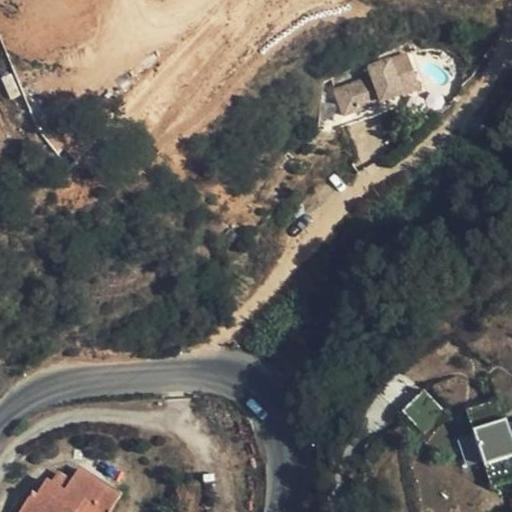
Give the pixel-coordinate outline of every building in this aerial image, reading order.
[(418,92),(405,56),(367,69),(371,79),(333,92),(338,109),(351,105),(354,115),(418,92)] [(351,105),(338,109),(342,119),(354,115),(351,105)] [(511,432),(508,419),(475,428),(485,465),(511,457),(511,432)] [(66,483),(82,461),(69,453),(52,474),(66,483)] [(73,511),(105,511),(121,489),(82,461),(66,483),(52,474),(46,470),(38,483),(34,480),(13,510),(16,511),(73,511)]
